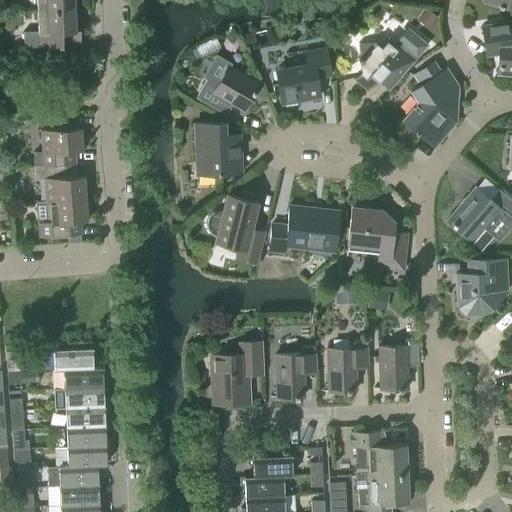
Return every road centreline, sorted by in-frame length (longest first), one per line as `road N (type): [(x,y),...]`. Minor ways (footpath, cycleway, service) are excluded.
road 1 (residential): [(0,271),(112,264),(120,248),(109,108),(112,0)]
road 2 (residential): [(224,511),(220,422),(429,413)]
road 3 (residential): [(433,501),(466,499),(487,486),(481,365),(461,349),(427,348)]
road 4 (residential): [(427,348),(421,188)]
road 5 (residential): [(421,188),(349,150),(273,146)]
